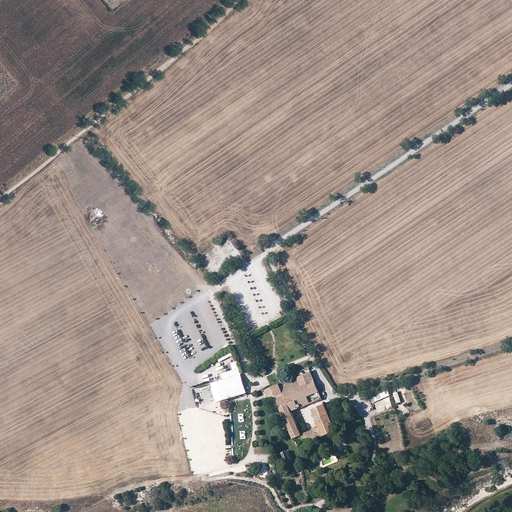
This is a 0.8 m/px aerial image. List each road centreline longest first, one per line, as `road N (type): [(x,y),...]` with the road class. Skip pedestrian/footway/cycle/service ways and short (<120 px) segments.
road 1 (track): [(0,198),(239,0)]
road 2 (unclassified): [(511,81),(276,241),(263,258)]
road 3 (track): [(351,392),(511,344)]
